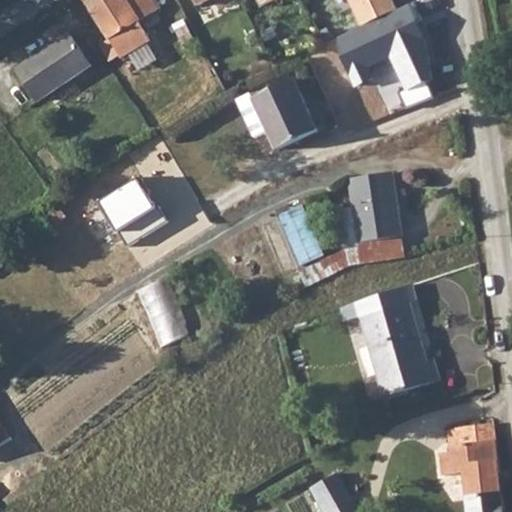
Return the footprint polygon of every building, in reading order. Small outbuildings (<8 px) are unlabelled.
[(82,0),(118,60),(148,41),(137,20),(156,9),(150,0),(82,0)] [(352,0),(366,26),(401,10),(397,0),(352,0)] [(67,32),(10,66),(34,104),(89,68),(67,32)] [(151,37),(131,62),(145,74),(166,49),(151,37)] [(294,81),(250,100),(237,106),(251,139),(264,133),(272,152),(316,132),(294,81)] [(346,181),(355,244),(401,238),(392,174),(346,181)] [(98,204),(126,247),(167,223),(140,178),(98,204)] [(307,205),(283,215),(306,265),(329,255),(307,205)] [(141,291),(167,346),(195,333),(169,278),(141,291)] [(414,301),(410,282),(359,299),(363,314),(358,315),(378,396),(435,382),(429,360),(422,361),(408,303),(414,301)] [(0,409),(0,452),(20,438),(0,409)] [(502,511),(494,426),(441,433),(444,454),(436,455),(439,478),(458,476),(461,511),(502,511)] [(332,474),(308,488),(321,511),(350,511),(353,511),(332,474)]
